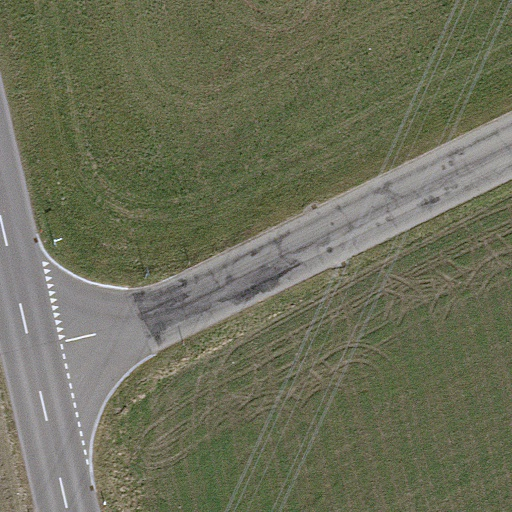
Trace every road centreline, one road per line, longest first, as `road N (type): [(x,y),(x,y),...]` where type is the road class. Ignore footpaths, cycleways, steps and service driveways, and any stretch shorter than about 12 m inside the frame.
road 1 (tertiary): [(43,376),(511,153)]
road 2 (tertiary): [(0,191),(43,376)]
road 3 (tertiary): [(43,376),(74,511)]
